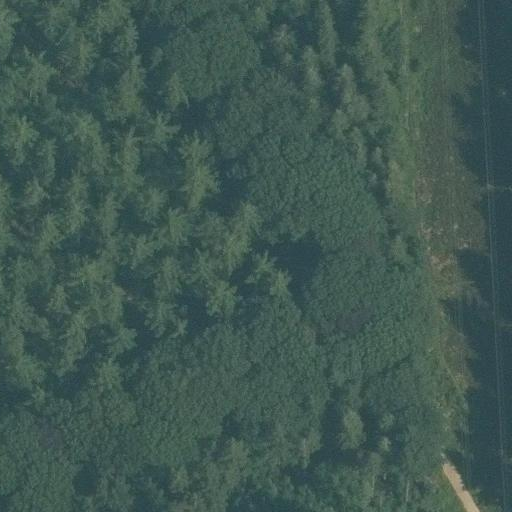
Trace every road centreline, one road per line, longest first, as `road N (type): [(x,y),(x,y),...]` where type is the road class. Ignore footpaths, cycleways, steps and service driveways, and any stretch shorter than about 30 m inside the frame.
road 1 (track): [(470,511),(396,355),(177,0)]
road 2 (track): [(8,511),(396,355)]
